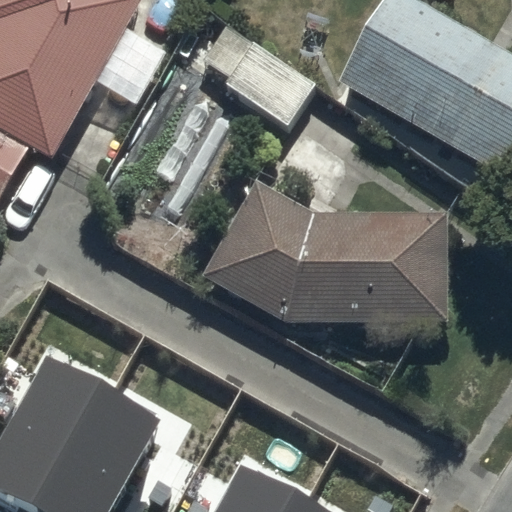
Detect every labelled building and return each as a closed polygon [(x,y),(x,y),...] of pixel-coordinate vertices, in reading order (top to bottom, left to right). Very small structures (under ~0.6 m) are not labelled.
[(0,231),(16,241),(145,18),(112,0),(1,0),(0,3),(0,231)] [(345,105),(511,196),(511,66),(401,5),(345,105)] [(283,163),(334,197),(375,136),(323,102),(283,163)] [(290,344),(451,343),(450,238),(319,238),(261,205),(208,297),(290,344)] [(106,511),(158,420),(47,357),(0,440),(0,495),(29,511),(106,511)] [(325,511),(239,465),(213,511),(325,511)]
